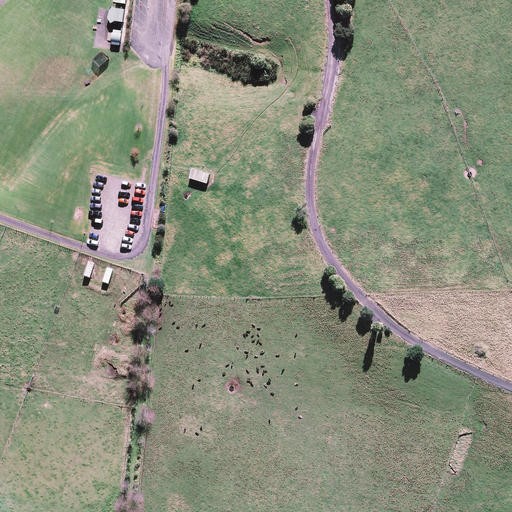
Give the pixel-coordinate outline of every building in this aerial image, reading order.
[(117,24),(119,11),(114,9),(111,12),(109,19),(112,26),(117,24)] [(124,25),(126,12),(119,11),(117,24),(124,25)] [(121,47),(123,32),(114,31),(113,46),(121,47)] [(193,166),(190,176),(208,182),(211,172),(193,166)] [(117,242),(103,237),(100,244),(115,249),(117,242)]
